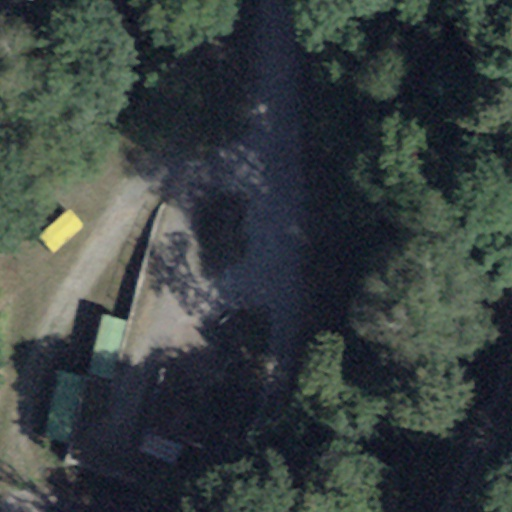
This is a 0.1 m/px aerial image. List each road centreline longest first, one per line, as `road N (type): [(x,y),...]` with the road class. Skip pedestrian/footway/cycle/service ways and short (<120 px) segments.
road 1 (track): [(287,0),(271,79),(266,335),(211,511)]
road 2 (track): [(439,511),(511,336)]
